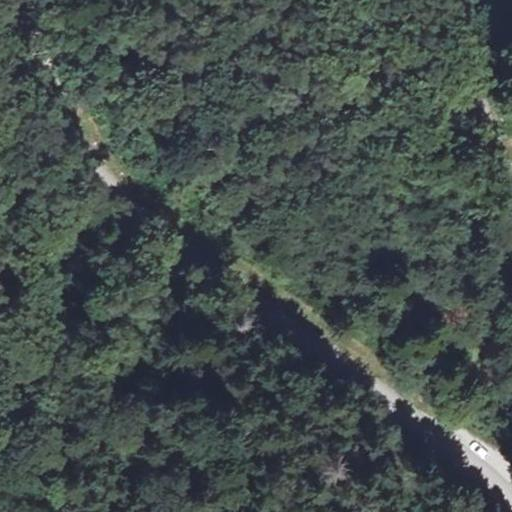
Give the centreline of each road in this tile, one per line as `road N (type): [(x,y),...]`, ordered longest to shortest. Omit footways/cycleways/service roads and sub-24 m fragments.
road 1 (residential): [(16,0),(95,155),(163,229),(511,500)]
road 2 (unclassified): [(339,0),(411,87),(511,171)]
